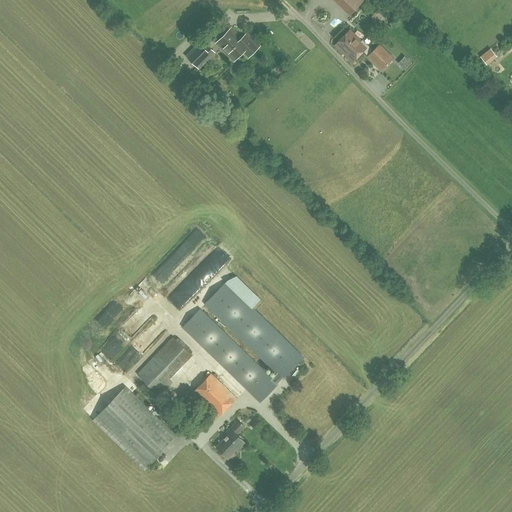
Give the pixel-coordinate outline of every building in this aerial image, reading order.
[(331,0),(348,17),(364,1),(363,0),(331,0)] [(382,10),(376,14),(381,23),(388,19),(382,10)] [(242,38),(232,28),(216,43),(234,61),(243,52),(248,57),(260,46),(247,33),(242,38)] [(357,38),(349,30),(336,44),(352,61),(357,56),(362,51),(382,70),(394,58),(380,44),(373,50),(368,45),(358,36),(357,38)] [(204,47),(203,46),(199,42),(185,56),(199,70),(216,53),(207,44),(204,47)] [(491,63),(502,58),(500,53),(488,59),(491,63)] [(174,71),(181,64),(173,55),(166,62),(174,71)] [(182,294),(166,302),(157,282),(147,287),(159,313),(169,308),(170,312),(187,304),(182,294)] [(283,379),(304,357),(226,282),(205,304),(283,379)] [(260,402),(277,384),(200,309),(183,327),(260,402)] [(159,396),(172,382),(169,379),(193,355),(173,336),(136,374),(159,396)] [(218,417),(237,398),(211,373),(192,392),(208,407),(198,417),(203,422),(213,412),(218,417)] [(145,469),(177,437),(125,387),(94,419),(145,469)] [(238,451),(245,442),(237,434),(244,426),(238,420),(226,433),(228,435),(216,447),(228,458),(236,449),(238,451)]
